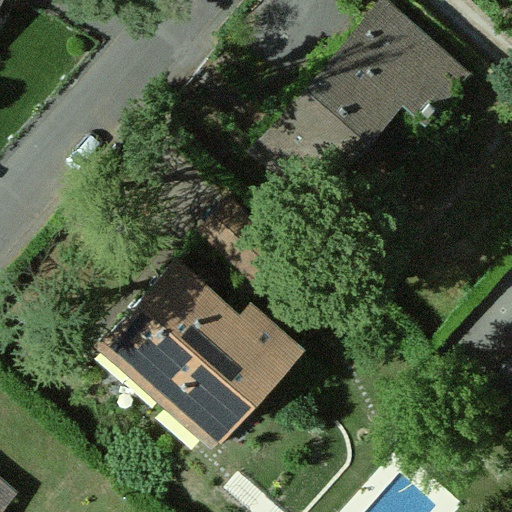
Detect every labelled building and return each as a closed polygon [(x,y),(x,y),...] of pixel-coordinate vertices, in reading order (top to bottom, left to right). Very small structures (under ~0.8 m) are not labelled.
[(472,72),(390,0),(381,0),(248,150),(312,207),(403,104),(426,124),(472,72)] [(285,245),(228,196),(198,230),(255,279),(285,245)] [(246,307),(183,251),(100,345),(216,449),(310,342),(257,295),(246,307)] [(511,387),(511,360),(499,376),(511,387)] [(0,511),(3,511),(22,491),(0,472),(0,511)]
